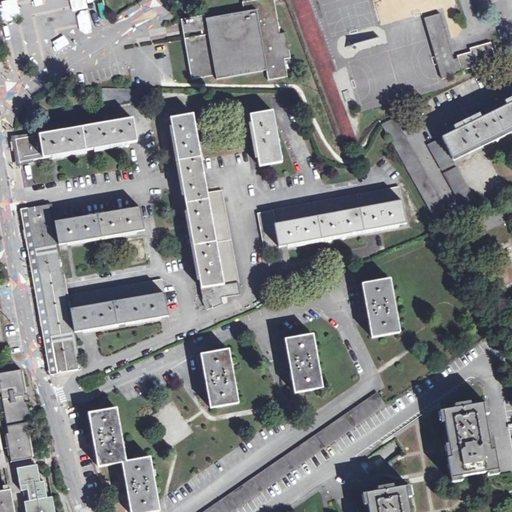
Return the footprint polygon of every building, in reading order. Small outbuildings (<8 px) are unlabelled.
[(0,7),(3,20),(21,16),(16,0),(3,0),(0,1),(0,7)] [(209,34),(185,38),(192,79),(216,75),(217,79),(267,70),(269,80),(287,76),(284,58),(290,57),(286,32),(279,33),(275,7),(257,10),(254,0),(251,0),(241,2),(243,12),(206,18),(208,29),(209,34)] [(273,0),(254,0),(257,10),(275,7),(273,0)] [(78,3),(71,4),(73,22),(81,21),(78,3)] [(441,14),(424,18),(442,78),(458,73),(457,71),(475,66),(474,62),(494,56),(490,43),(470,49),(471,52),(457,55),(458,58),(454,59),(441,14)] [(184,33),(208,29),(206,18),(205,15),(182,19),(184,33)] [(34,39),(26,40),(25,33),(4,36),(8,58),(37,53),(34,39)] [(145,89),(98,89),(101,107),(147,101),(145,89)] [(511,97),(505,102),(506,106),(495,111),(480,118),(479,114),(453,127),(456,131),(442,138),(427,145),(442,170),(455,163),(453,158),(467,152),(469,154),(483,147),(482,144),(504,133),(511,129),(511,97)] [(505,102),(493,107),(495,111),(506,106),(505,102)] [(258,158),(259,166),(282,162),(273,111),(250,115),(253,132),(260,131),(261,140),(258,141),(261,157),(258,158)] [(202,290),(212,288),(213,299),(208,300),(212,308),(223,304),(221,296),(241,292),(221,190),(208,192),(193,114),(171,119),(202,290)] [(56,132),(17,139),(20,162),(61,154),(60,147),(67,145),(68,149),(110,141),(109,138),(118,137),(119,144),(137,141),(133,119),(114,122),(107,123),(63,131),(56,132)] [(395,120),(381,127),(442,230),(453,225),(446,214),(448,213),(395,120)] [(342,128),(346,137),(354,134),(350,125),(342,128)] [(456,131),(453,127),(440,133),(442,138),(456,131)] [(260,131),(253,132),(258,158),(261,157),(258,141),(261,140),(260,131)] [(60,147),(61,154),(119,144),(118,137),(109,138),(110,141),(68,149),(67,145),(60,147)] [(482,210),(456,166),(443,173),(468,217),(482,210)] [(258,213),(265,249),(296,243),(295,237),(303,235),(304,238),(321,235),(321,239),(339,236),(338,228),(346,227),(347,230),(363,227),(363,231),(382,228),(380,221),(388,219),(389,222),(406,219),(400,188),(258,213)] [(29,208),(36,249),(60,244),(77,241),(76,234),(84,233),(84,236),(117,230),(117,227),(125,225),(126,233),(145,230),(141,207),(55,221),(52,204),(29,208)] [(380,221),(382,228),(406,223),(406,219),(389,222),(388,219),(380,221)] [(76,234),(77,241),(126,233),(125,225),(117,227),(117,230),(84,236),(84,233),(76,234)] [(338,228),(339,236),(363,231),(363,227),(347,230),(346,227),(338,228)] [(295,237),(296,243),(321,239),(321,235),(304,238),(303,235),(295,237)] [(60,244),(36,249),(37,257),(61,252),(60,244)] [(69,297),(61,252),(37,257),(52,336),(75,332),(94,328),(92,322),(100,320),(100,323),(141,316),(141,313),(149,311),(151,319),(168,316),(162,280),(69,297)] [(390,278),(362,284),(366,306),(367,315),(371,337),(400,332),(390,278)] [(212,288),(202,290),(204,300),(208,300),(213,299),(212,288)] [(94,328),(151,319),(149,311),(141,313),(141,316),(100,323),(100,320),(92,322),(94,328)] [(75,332),(52,336),(52,340),(53,344),(74,340),(76,339),(75,332)] [(313,335),(285,339),(289,362),(291,371),(294,393),(322,388),(313,335)] [(74,340),(53,344),(58,373),(81,368),(78,352),(75,352),(75,347),(74,340)] [(229,349),(201,354),(205,377),(206,386),(210,408),(238,403),(229,349)] [(291,371),(289,362),(283,363),(283,368),(287,368),(287,371),(291,371)] [(31,422),(28,402),(26,395),(21,369),(0,372),(0,392),(2,392),(9,433),(7,433),(12,461),(33,457),(27,422),(31,422)] [(206,386),(205,377),(198,378),(199,384),(202,383),(203,387),(206,386)] [(231,511),(386,405),(377,392),(201,511),(231,511)] [(447,458),(451,477),(460,475),(487,471),(498,469),(494,450),(490,451),(488,437),(484,414),(482,404),(470,406),(454,409),(443,411),(445,420),(449,444),(451,457),(447,458)] [(117,408),(88,412),(93,436),(94,445),(98,466),(122,462),(126,461),(117,408)] [(128,494),(130,511),(149,511),(160,510),(151,457),(126,461),(122,462),(126,485),(128,494)] [(37,464),(18,468),(22,490),(28,489),(30,500),(25,501),(26,511),(55,511),(52,496),(47,497),(44,480),(40,481),(37,464)] [(0,511),(14,511),(11,488),(0,490),(0,511)] [(408,511),(407,498),(405,488),(393,490),(377,493),(366,495),(367,504),(368,511),(408,511)]
